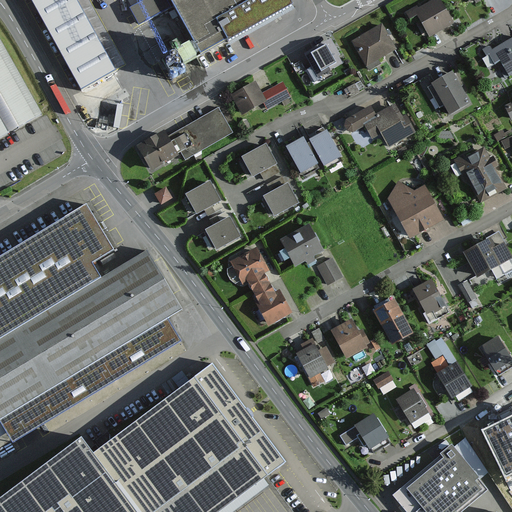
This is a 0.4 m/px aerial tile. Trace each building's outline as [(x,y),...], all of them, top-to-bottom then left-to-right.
[(72,0),(28,0),(79,91),(113,72),(72,0)] [(169,0),(203,58),(293,8),(288,0),(169,0)] [(451,25),(437,0),(407,17),(414,28),(420,25),(427,38),(451,25)] [(381,28),(352,44),(365,68),(394,52),(381,28)] [(511,75),(511,39),(484,56),(491,68),(499,64),(507,78),(511,75)] [(329,42),(305,55),(316,78),(341,65),(329,42)] [(0,137),(40,116),(0,44),(0,137)] [(452,71),(431,83),(449,114),(470,102),(452,71)] [(255,84),(234,96),(245,115),(263,105),(265,109),(288,96),(281,84),(262,95),(255,84)] [(372,109),(349,121),(355,133),(363,129),(370,142),(382,137),(387,148),(413,134),(405,119),(400,121),(394,108),(377,117),(372,109)] [(163,135),(137,150),(150,172),(181,155),(185,162),(233,135),(218,110),(166,140),(163,135)] [(324,133),(308,142),(322,168),(339,159),(324,133)] [(302,139),(285,149),(301,175),(317,165),(302,139)] [(265,146),(241,159),(252,180),(276,167),(265,146)] [(483,148),(459,161),(481,203),(505,191),(483,148)] [(210,183),(182,197),(193,218),(220,204),(210,183)] [(398,185),(387,203),(409,240),(443,221),(425,189),(414,195),(398,185)] [(286,186),(262,199),(272,219),(297,205),(286,186)] [(164,191),(156,196),(162,206),(170,201),(164,191)] [(85,208),(0,258),(0,340),(80,293),(71,279),(113,255),(85,208)] [(227,218),(203,233),(215,255),(240,241),(227,218)] [(305,229),(280,243),(294,268),(319,254),(305,229)] [(511,262),(498,235),(462,254),(474,278),(499,265),(504,275),(511,270),(511,262)] [(257,249),(232,263),(242,281),(245,279),(259,305),(255,307),(266,327),(292,313),(279,290),(276,291),(266,273),(269,271),(257,249)] [(0,340),(0,418),(180,312),(145,255),(80,293),(0,340)] [(330,261),(317,269),(326,286),(340,278),(330,261)] [(430,282),(413,291),(427,318),(445,309),(430,282)] [(466,286),(460,289),(467,303),(473,299),(466,286)] [(393,301),(374,312),(391,342),(410,331),(393,301)] [(351,323),(331,334),(346,360),(366,349),(351,323)] [(511,364),(496,340),(480,350),(496,375),(511,365),(511,364)] [(453,361),(442,341),(428,349),(434,360),(443,355),(448,364),(453,361)] [(311,346),(294,357),(314,390),(324,384),(319,374),(333,365),(324,351),(317,355),(311,346)] [(455,366),(438,376),(452,399),(469,389),(455,366)] [(355,367),(348,371),(354,380),(361,376),(355,367)] [(209,368),(191,381),(263,477),(281,463),(209,368)] [(388,375),(373,383),(378,390),(392,382),(388,375)] [(215,511),(263,477),(191,381),(90,457),(131,511),(215,511)] [(412,391),(394,402),(409,427),(427,416),(412,391)] [(511,415),(482,429),(504,477),(511,473),(511,415)] [(374,417),(355,428),(371,455),(389,444),(374,417)] [(131,511),(90,457),(77,440),(0,497),(0,511),(131,511)] [(464,511),(488,493),(452,449),(393,496),(405,511),(464,511)]
